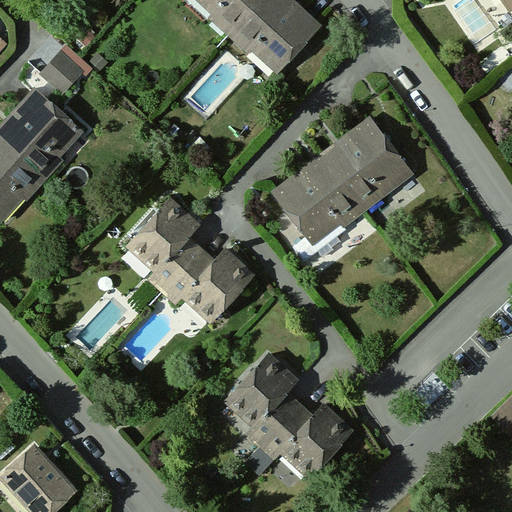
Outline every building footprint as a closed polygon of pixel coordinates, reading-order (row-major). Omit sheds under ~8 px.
[(227,33),(256,0),(198,0),(211,11),(207,15),(227,33)] [(297,0),(256,0),(227,33),(247,52),(251,47),(276,71),(321,22),(297,0)] [(511,0),(499,0),(507,11),(511,7),(511,0)] [(59,49),(38,73),(62,94),(83,70),(59,49)] [(32,84),(0,119),(0,138),(43,179),(62,158),(59,155),(82,129),(32,84)] [(318,152),(364,211),(414,172),(368,112),(318,152)] [(25,200),(43,179),(0,138),(0,218),(21,196),(25,200)] [(364,211),(318,152),(270,189),(313,244),(340,223),(344,227),(364,211)] [(145,276),(159,288),(199,246),(188,235),(199,222),(169,194),(123,244),(151,269),(145,276)] [(213,258),(199,246),(159,288),(174,302),(181,296),(209,321),(254,272),(225,246),(213,258)] [(244,432),(259,446),(298,402),(286,392),(298,378),(268,350),(222,400),(250,425),(244,432)] [(511,395),(491,416),(511,438),(510,439),(511,441),(511,395)] [(312,415),(298,402),(259,446),(273,459),(279,452),(308,478),(353,428),(324,402),(312,415)] [(49,511),(77,487),(34,440),(0,471),(0,476),(32,511),(49,511)]
